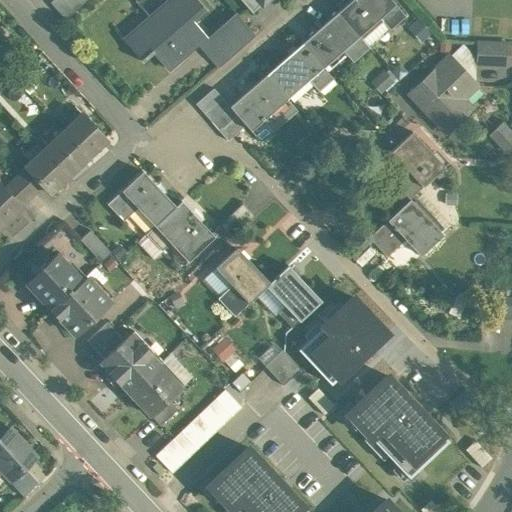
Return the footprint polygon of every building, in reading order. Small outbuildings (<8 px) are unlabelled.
[(52,0),(50,2),(64,19),(86,0),(52,0)] [(195,0),(167,0),(149,17),(152,20),(128,42),(141,58),(140,59),(142,61),(153,52),(169,69),(198,43),(184,27),(204,9),(195,0)] [(392,0),(349,0),(337,11),(359,35),(379,17),(390,29),(406,15),(392,0)] [(337,11),(301,42),(323,66),(342,49),(353,61),(369,47),(359,35),(337,11)] [(240,30),(217,50),(227,60),(255,35),(236,13),(230,19),(240,30)] [(230,19),(208,39),(217,50),(240,30),(230,19)] [(301,42),(265,74),(286,98),(308,79),(318,91),(333,79),(323,66),(301,42)] [(508,43),(478,42),(477,64),(507,65),(508,43)] [(476,84),(449,55),(409,93),(445,132),(471,107),(462,98),(476,84)] [(286,98),(265,74),(229,106),(237,115),(245,125),(250,130),(262,119),(272,131),(297,110),(286,98)] [(221,97),(203,112),(211,121),(229,106),(221,97)] [(229,106),(211,121),(219,131),(237,115),(229,106)] [(83,112),(64,130),(87,155),(107,138),(83,112)] [(237,115),(219,131),(228,140),(245,125),(237,115)] [(511,130),(503,120),(489,131),(505,150),(511,143),(511,130)] [(64,130),(45,147),(68,173),(87,155),(64,130)] [(444,166),(412,131),(390,151),(408,171),(395,183),(409,199),(444,166)] [(45,147),(24,166),(25,167),(41,185),(48,192),(68,173),(45,147)] [(25,167),(4,187),(20,204),(41,185),(25,167)] [(175,206),(142,170),(107,204),(123,221),(137,207),(154,225),(175,206)] [(0,182),(0,221),(2,223),(21,205),(20,204),(4,187),(0,182)] [(442,234),(409,199),(368,237),(386,257),(405,239),(420,255),(442,234)] [(214,235),(181,200),(154,225),(146,233),(161,250),(170,242),(187,260),(214,235)] [(242,203),(220,224),(231,236),(253,215),(242,203)] [(111,252),(89,229),(79,239),(101,261),(111,252)] [(269,282),(236,247),(215,267),(232,284),(217,298),(234,315),(266,285),(269,282)] [(81,279),(57,253),(26,282),(51,308),(51,309),(82,280),(81,279)] [(320,300),(287,265),(269,282),(266,285),(285,305),(277,312),(291,327),(320,300)] [(109,302),(85,276),(81,279),(82,280),(51,309),(51,308),(50,309),(58,318),(59,317),(75,334),(109,302)] [(492,296),(481,296),(480,318),(491,318),(492,296)] [(504,297),(492,296),(491,318),(503,319),(504,297)] [(511,297),(504,297),(503,319),(511,319),(511,297)] [(106,321),(86,340),(94,349),(115,330),(106,321)] [(115,330),(94,349),(103,358),(123,339),(115,330)] [(103,358),(100,361),(109,371),(108,372),(118,383),(119,382),(128,391),(157,364),(129,334),(123,339),(103,358)] [(282,349),(264,366),(275,376),(292,360),(282,349)] [(292,360),(275,376),(283,385),(300,369),(292,360)] [(157,364),(128,391),(151,415),(168,399),(180,388),(157,364)] [(387,370),(343,412),(371,441),(373,438),(410,476),(448,439),(445,436),(448,433),(387,370)] [(323,412),(333,403),(319,387),(309,396),(323,412)] [(168,399),(151,415),(160,425),(177,409),(168,399)] [(21,440),(9,427),(0,435),(0,468),(10,480),(35,457),(20,441),(21,440)] [(247,443),(203,485),(229,511),(232,511),(233,511),(307,511),(305,509),(307,506),(247,443)] [(403,511),(387,494),(367,511),(403,511)]
